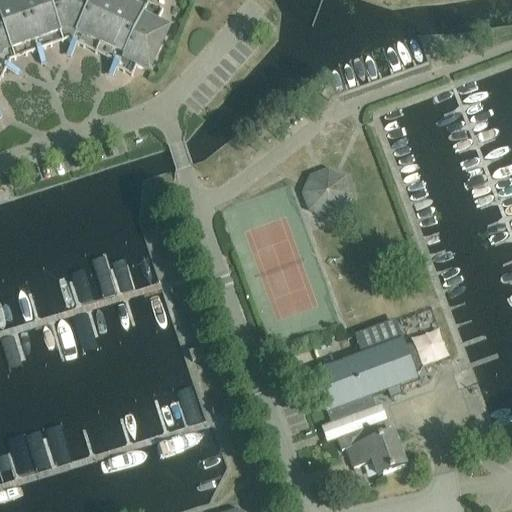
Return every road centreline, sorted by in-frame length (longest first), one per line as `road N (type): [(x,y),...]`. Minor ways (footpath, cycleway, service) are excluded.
road 1 (unclassified): [(511,45),(326,117),(195,216)]
road 2 (unclassified): [(302,511),(195,216)]
road 3 (residential): [(0,162),(158,111)]
road 4 (residential): [(158,111),(248,10)]
